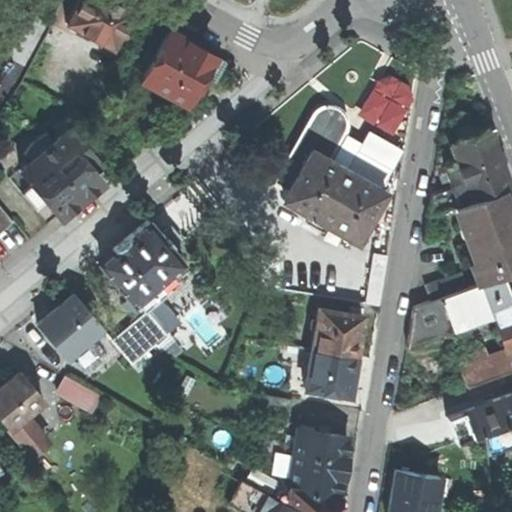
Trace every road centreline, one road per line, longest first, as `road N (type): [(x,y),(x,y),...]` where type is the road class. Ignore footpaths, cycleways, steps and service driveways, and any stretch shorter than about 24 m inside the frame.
road 1 (residential): [(475,20),(449,42),(429,80),(361,511)]
road 2 (residential): [(292,45),(0,289)]
